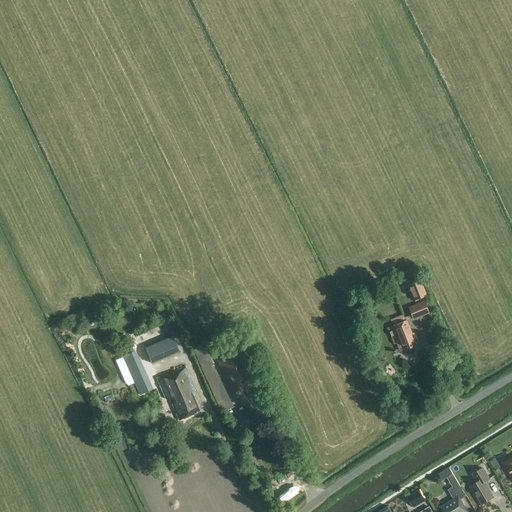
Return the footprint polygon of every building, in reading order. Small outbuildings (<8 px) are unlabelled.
[(426,296),(420,280),(407,285),(413,301),(426,296)] [(428,313),(424,302),(409,308),(413,319),(428,313)] [(406,321),(387,328),(394,345),(400,342),(403,350),(416,345),(406,321)] [(232,335),(237,344),(244,340),(240,331),(232,335)] [(173,337),(145,348),(151,363),(179,352),(173,337)] [(233,407),(203,345),(193,350),(221,413),(233,407)] [(238,345),(216,357),(234,393),(256,382),(238,345)] [(122,357),(129,372),(142,367),(136,351),(122,357)] [(172,404),(179,421),(201,412),(192,392),(195,391),(186,367),(157,379),(166,400),(172,397),(174,402),(172,404)] [(153,390),(149,382),(136,388),(139,396),(153,390)] [(490,459),(495,465),(500,460),(495,455),(490,459)] [(511,477),(511,457),(503,463),(511,477)] [(447,478),(452,487),(448,490),(453,499),(440,507),(442,511),(467,511),(460,500),(466,496),(459,483),(449,468),(439,475),(443,481),(447,478)] [(482,504),(494,497),(484,482),(490,479),(483,468),(473,474),(478,482),(470,487),(475,494),(476,494),(482,504)] [(407,497),(414,508),(426,501),(419,489),(407,497)]
